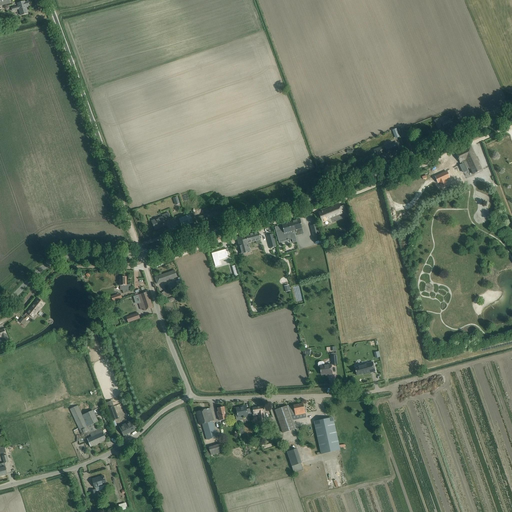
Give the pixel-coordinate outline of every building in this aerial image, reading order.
[(19,9),(21,15),(28,13),(26,6),(29,5),(28,1),(25,2),(25,1),(18,3),(18,6),(12,8),(12,11),(19,9)] [(446,122),(442,124),(444,128),(453,125),(451,120),(454,119),(452,114),(444,117),(446,122)] [(385,147),(386,149),(387,154),(388,154),(387,153),(392,151),(393,152),(399,150),(397,142),(391,145),(390,143),(388,144),(388,145),(385,147)] [(467,168),(469,167),(469,168),(471,168),(474,174),(482,170),(473,151),(471,146),(456,153),(458,157),(461,163),(462,162),(463,164),(460,165),(463,173),(468,171),(467,168)] [(381,147),(374,149),(376,155),(383,153),(381,147)] [(454,160),(446,163),(448,168),(454,181),(457,188),(465,184),(462,177),(456,164),(454,160)] [(444,180),(449,177),(446,171),(435,177),(438,183),(439,182),(439,181),(444,178),(444,180)] [(213,193),(203,196),(205,202),(215,200),(213,193)] [(339,204),(318,212),(320,217),(322,222),(322,223),(328,221),(330,223),(348,216),(346,210),(344,206),(340,207),(339,204)] [(226,213),(225,208),(198,217),(200,221),(226,213)] [(163,216),(156,219),(151,221),(155,229),(162,226),(162,227),(166,225),(165,221),(171,219),(169,214),(168,212),(162,214),(163,216)] [(190,214),(179,219),(182,227),(193,223),(190,214)] [(300,218),(291,221),(294,231),(295,236),(304,233),(301,223),(300,218)] [(283,230),(276,232),(279,241),(288,238),(288,237),(291,236),(292,239),(293,243),(297,241),(295,236),(294,231),(291,221),(282,224),(283,230)] [(320,239),(317,224),(311,226),(315,240),(320,239)] [(261,240),(260,236),(258,232),(237,238),(242,255),(247,253),(251,252),(248,244),(261,240)] [(217,252),(212,253),(212,255),(213,254),(214,260),(213,260),(215,267),(216,266),(221,264),(219,260),(230,257),(227,249),(224,250),(224,251),(217,253),(217,252)] [(256,265),(250,267),(253,279),(259,277),(256,265)] [(166,273),(155,277),(157,284),(162,282),(170,279),(171,280),(174,279),(174,278),(177,277),(176,275),(175,270),(166,273)] [(122,290),(124,293),(131,291),(131,285),(130,285),(127,285),(126,277),(120,277),(120,282),(120,290),(122,290)] [(184,292),(180,278),(178,278),(178,280),(176,281),(179,289),(180,288),(182,293),(184,292)] [(148,292),(139,295),(134,296),(136,304),(139,303),(141,309),(143,308),(144,310),(153,308),(148,292)] [(111,296),(113,301),(122,298),(120,293),(111,296)] [(38,298),(27,313),(31,316),(33,317),(45,303),(42,302),(38,298)] [(128,322),(140,318),(138,312),(126,316),(128,322)] [(23,318),(20,322),(23,324),(24,325),(27,321),(26,320),(28,317),(25,315),(23,317),(23,318)] [(0,337),(1,337),(4,344),(6,343),(10,341),(9,339),(8,337),(4,328),(0,330),(0,337)] [(367,343),(368,351),(379,348),(377,341),(367,343)] [(319,362),(318,363),(318,367),(320,367),(321,370),(320,370),(320,372),(321,372),(321,374),(322,374),(328,374),(328,375),(332,374),(332,369),(332,364),(325,365),(324,363),(324,362),(322,361),(319,362)] [(354,367),(355,370),(356,375),(364,373),(364,374),(375,371),(373,362),(362,365),(354,367)] [(112,401),(106,403),(113,421),(119,419),(114,406),(112,401)] [(306,413),(303,403),(288,406),(292,416),(306,413)] [(288,405),(275,410),(283,433),(296,428),(292,416),(288,406),(288,405)] [(85,434),(86,436),(90,434),(91,437),(87,439),(91,447),(107,440),(101,428),(98,429),(95,423),(98,421),(96,417),(93,410),(82,415),(78,406),(70,409),(82,435),(85,434)] [(263,406),(253,407),(253,412),(254,415),(258,415),(259,421),(262,420),(265,420),(264,411),(263,406)] [(227,419),(224,407),(218,408),(218,412),(217,412),(218,416),(219,416),(220,420),(227,419)] [(235,414),(237,421),(243,419),(243,418),(248,417),(248,416),(251,415),(250,409),(246,409),(246,407),(241,408),(241,407),(236,408),(237,414),(235,414)] [(214,421),(212,413),(210,408),(196,412),(200,425),(202,424),(207,439),(217,436),(213,421),(214,421)] [(314,421),(315,426),(321,454),(340,450),(333,417),(314,421)] [(132,420),(119,426),(122,431),(124,436),(135,430),(135,429),(137,428),(132,420)] [(221,444),(206,448),(209,456),(223,451),(221,444)] [(297,448),(287,452),(291,466),(302,463),(297,448)] [(92,479),(94,484),(95,487),(106,484),(105,479),(104,476),(92,479)] [(96,489),(90,491),(93,499),(93,501),(98,500),(98,497),(96,491),(96,489)]
